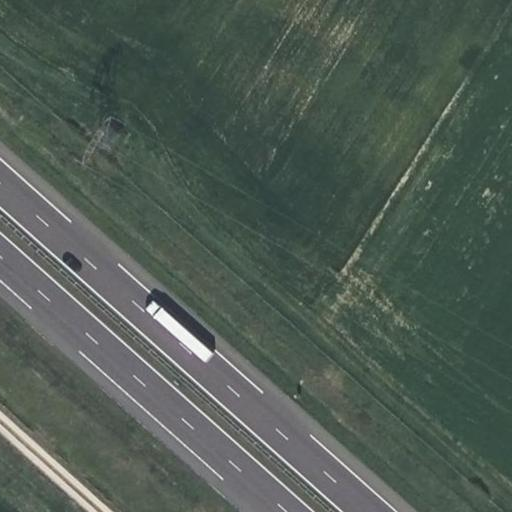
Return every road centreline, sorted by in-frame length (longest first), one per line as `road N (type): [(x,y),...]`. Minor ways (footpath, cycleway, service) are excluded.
road 1 (motorway): [(369,511),(0,182)]
road 2 (motorway): [(0,251),(292,511)]
road 3 (track): [(0,429),(91,511)]
